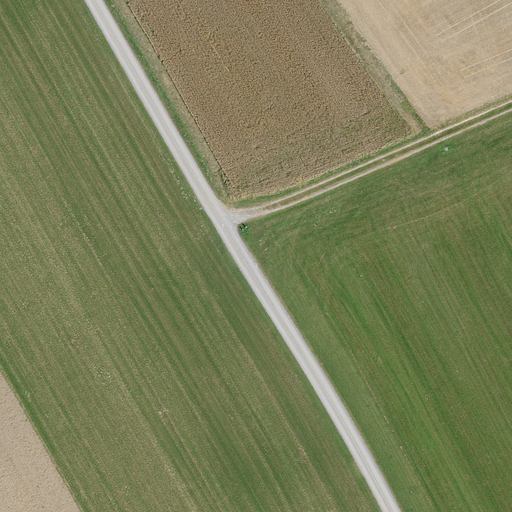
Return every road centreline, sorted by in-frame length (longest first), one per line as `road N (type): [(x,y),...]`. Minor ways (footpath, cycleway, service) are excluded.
road 1 (track): [(94,0),(389,511)]
road 2 (track): [(225,224),(511,107)]
